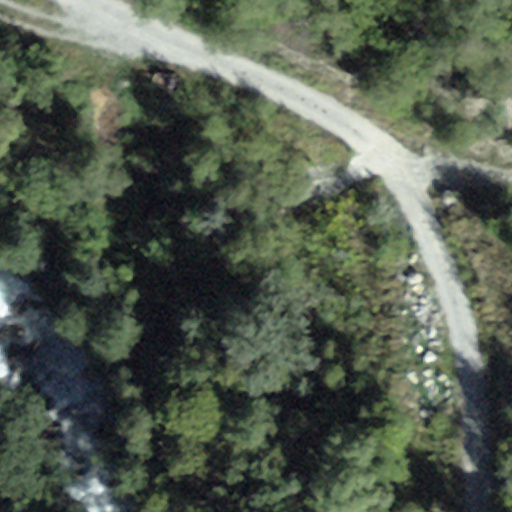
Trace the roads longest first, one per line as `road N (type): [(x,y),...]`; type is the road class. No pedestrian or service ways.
road 1 (track): [(474,511),(476,349),(390,154),(107,0)]
road 2 (track): [(191,42),(0,11)]
